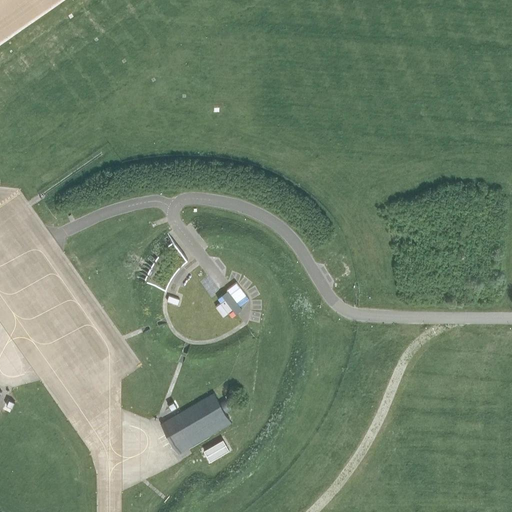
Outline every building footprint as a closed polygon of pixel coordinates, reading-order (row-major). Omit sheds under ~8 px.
[(174,242),(167,234),(166,234),(172,241),(171,242),(167,237),(163,240),(168,246),(163,250),(159,255),(158,256),(152,252),(158,257),(156,260),(149,255),(149,256),(155,260),(154,261),(153,262),(147,258),(147,259),(154,263),(152,266),(145,262),(144,263),(151,267),(150,268),(150,269),(143,265),(143,266),(150,269),(148,273),(141,269),(141,270),(147,273),(147,274),(146,275),(139,273),(147,276),(145,280),(138,277),(145,280),(144,282),(148,283),(152,284),(156,286),(166,289),(166,288),(164,288),(165,286),(165,285),(167,286),(167,285),(166,285),(167,283),(168,283),(167,283),(168,281),(169,281),(169,280),(170,279),(170,278),(171,276),(171,277),(172,276),(171,276),(172,274),(173,275),(173,274),(172,274),(174,272),(174,273),(174,272),(175,270),(176,271),(177,269),(178,268),(179,267),(180,265),(181,263),(182,264),(182,263),(183,262),(184,262),(183,261),(185,260),(185,261),(187,259),(183,254),(182,254),(181,252),(175,244),(175,245),(173,243),(174,242)] [(335,258),(327,263),(336,277),(343,272),(339,266),(335,258)] [(167,301),(177,305),(179,300),(168,296),(167,301)] [(213,392),(180,411),(160,423),(177,454),(188,448),(190,447),(191,448),(193,447),(192,445),(231,423),(226,414),(232,411),(224,398),(219,401),(213,392)] [(9,400),(6,405),(12,408),(14,402),(9,400)] [(173,402),(168,405),(171,410),(176,407),(173,402)] [(223,439),(203,450),(210,461),(229,450),(223,439)]
